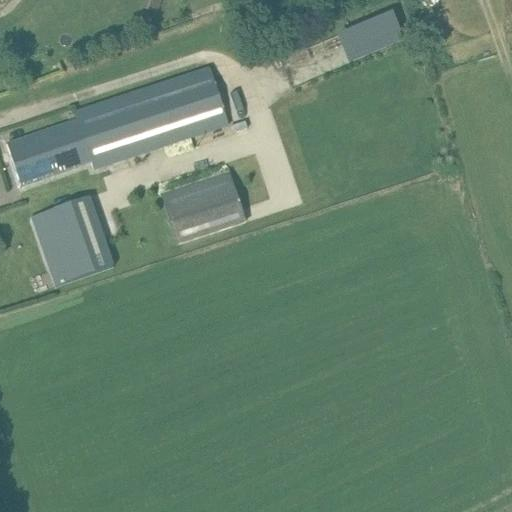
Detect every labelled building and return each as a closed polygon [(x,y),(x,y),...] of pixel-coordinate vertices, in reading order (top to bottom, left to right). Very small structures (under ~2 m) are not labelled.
[(145,0),(142,9),(157,15),(162,0),(145,0)] [(229,127),(209,67),(75,112),(78,121),(92,163),(95,173),(229,127)] [(6,146),(21,188),(92,163),(78,121),(6,146)] [(228,173),(161,195),(179,248),(246,226),(228,173)] [(114,267),(90,198),(30,219),(54,288),(114,267)]
